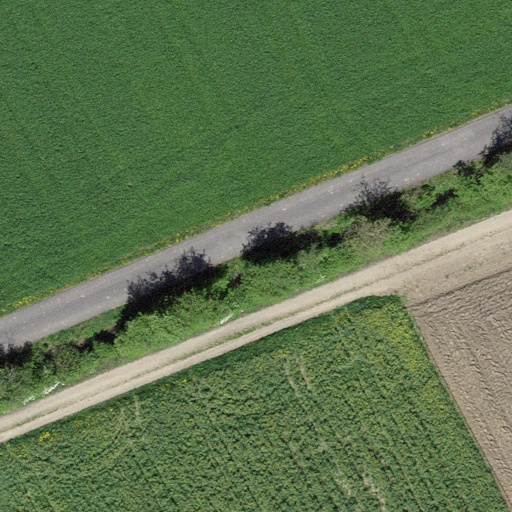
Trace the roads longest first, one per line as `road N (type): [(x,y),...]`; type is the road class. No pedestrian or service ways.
road 1 (track): [(511,123),(0,338)]
road 2 (track): [(0,440),(511,227)]
